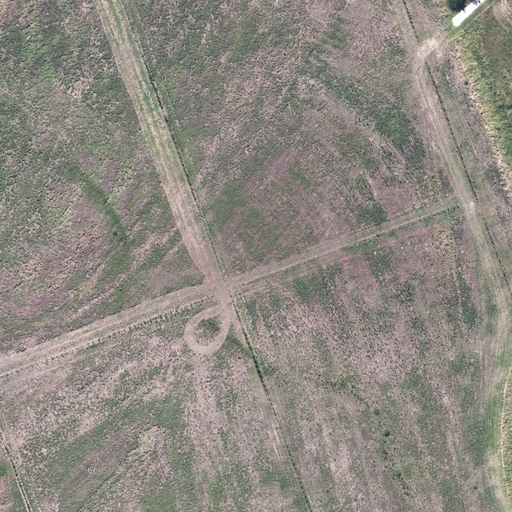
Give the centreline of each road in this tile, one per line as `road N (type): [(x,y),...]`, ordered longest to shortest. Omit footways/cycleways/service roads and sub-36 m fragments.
road 1 (track): [(140,133),(202,247),(310,393),(377,511)]
road 2 (track): [(479,0),(202,247)]
